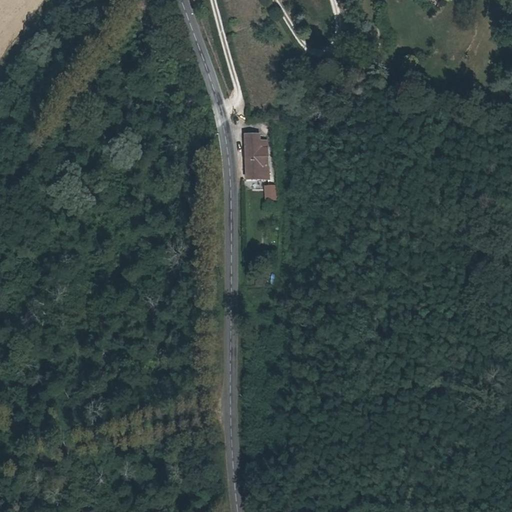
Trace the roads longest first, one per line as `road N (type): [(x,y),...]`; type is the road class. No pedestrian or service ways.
road 1 (tertiary): [(181,0),(228,139),(237,302),(231,421),(240,511)]
road 2 (track): [(232,412),(0,469)]
